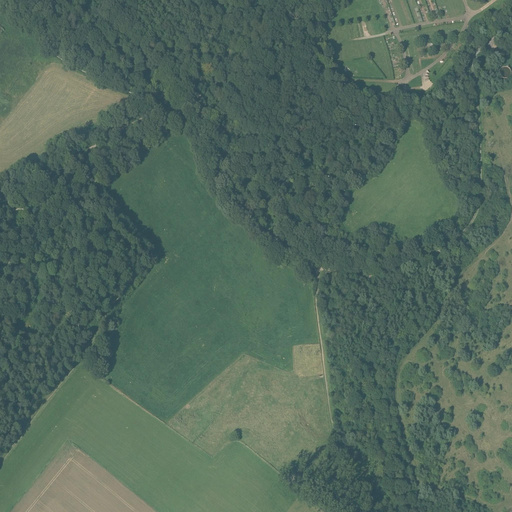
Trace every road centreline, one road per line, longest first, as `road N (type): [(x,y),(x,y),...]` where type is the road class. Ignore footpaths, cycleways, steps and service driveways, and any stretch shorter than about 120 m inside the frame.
road 1 (track): [(320,265),(381,276),(457,243),(478,199),(472,58),(511,17)]
road 2 (track): [(320,265),(316,309),(350,511)]
road 3 (track): [(172,111),(0,271)]
road 4 (track): [(172,111),(190,121),(271,233),(320,265)]
road 5 (track): [(0,206),(56,185),(79,154),(111,133),(172,111)]
road 6 (track): [(5,0),(8,12),(63,56),(156,103)]
road 7 (unknown): [(23,0),(61,21),(81,47),(156,103)]
